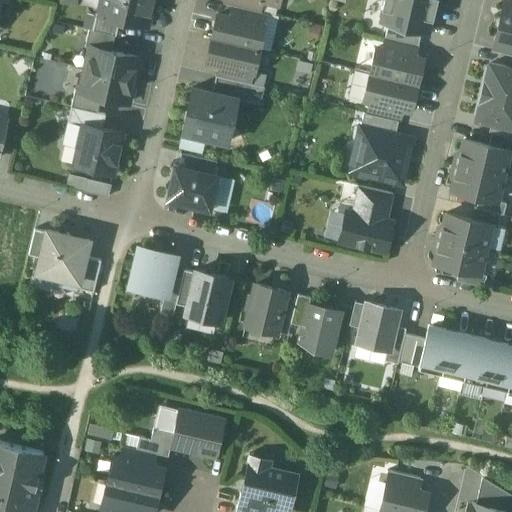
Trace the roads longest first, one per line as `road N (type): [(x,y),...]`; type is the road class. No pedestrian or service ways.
road 1 (residential): [(403,282),(469,0)]
road 2 (residential): [(403,282),(124,217)]
road 3 (residential): [(184,0),(139,193),(124,217)]
road 4 (residential): [(124,217),(0,189)]
